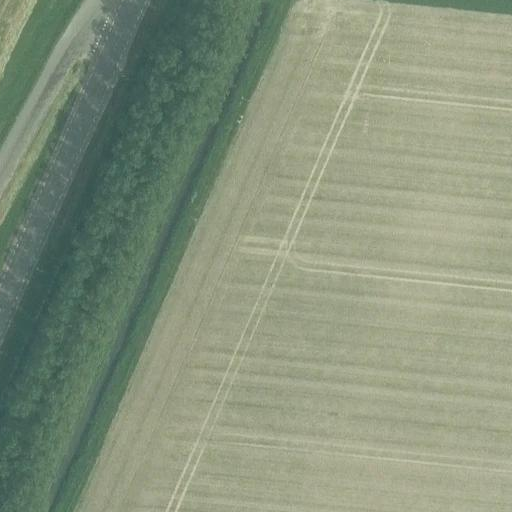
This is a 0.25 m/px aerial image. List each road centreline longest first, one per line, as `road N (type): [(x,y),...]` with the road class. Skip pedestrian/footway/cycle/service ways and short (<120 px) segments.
road 1 (tertiary): [(0,314),(135,0)]
road 2 (unclassified): [(0,176),(77,37),(127,0)]
